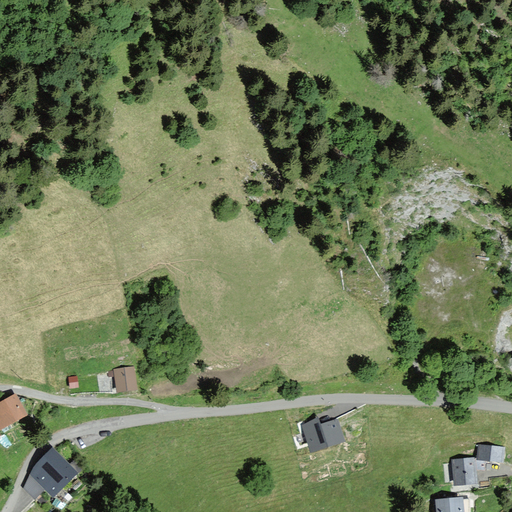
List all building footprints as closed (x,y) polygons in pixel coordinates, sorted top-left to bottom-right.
[(136,366),(116,370),(120,393),(140,389),(136,366)] [(18,393),(0,403),(0,428),(1,431),(30,415),(18,393)] [(317,420),(302,425),(312,452),(344,440),(337,420),(320,426),(317,420)] [(504,448),(480,446),(478,459),(502,462),(504,448)] [(77,471),(53,449),(36,465),(26,487),(36,497),(45,489),(53,496),(77,471)] [(474,458),(454,460),(456,484),(476,483),(474,458)] [(462,511),(461,497),(437,499),(438,511),(462,511)]
